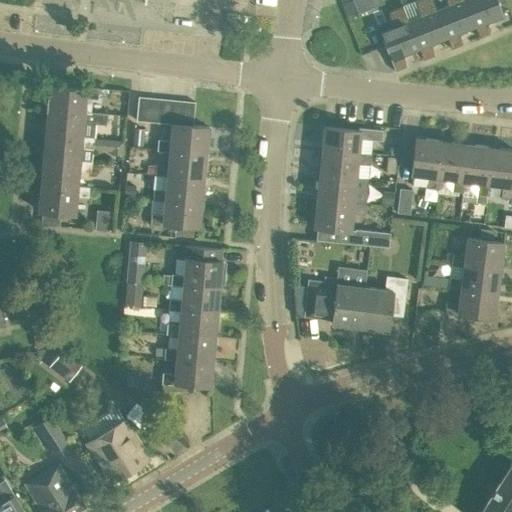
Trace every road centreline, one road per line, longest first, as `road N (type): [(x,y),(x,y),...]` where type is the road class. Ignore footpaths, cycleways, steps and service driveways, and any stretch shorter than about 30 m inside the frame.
road 1 (residential): [(287,410),(267,249),(274,81)]
road 2 (residential): [(0,42),(274,81)]
road 3 (residential): [(274,81),(511,99)]
road 4 (tertiary): [(287,410),(359,383),(511,348)]
road 5 (tertiary): [(120,511),(287,410)]
